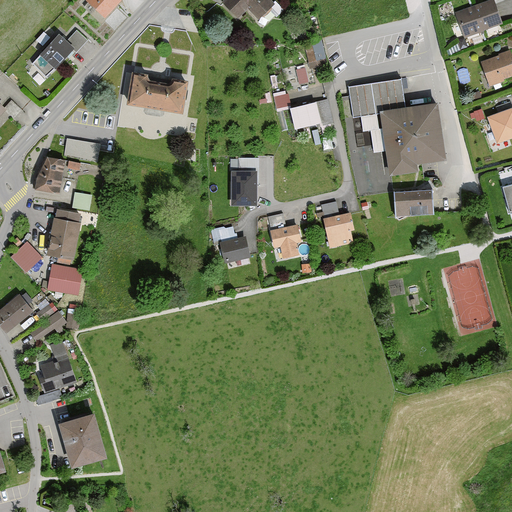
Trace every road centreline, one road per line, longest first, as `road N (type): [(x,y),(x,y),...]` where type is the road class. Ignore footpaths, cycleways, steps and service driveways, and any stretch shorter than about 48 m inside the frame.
road 1 (residential): [(440,68),(328,86),(349,186),(342,195),(250,215)]
road 2 (tertiary): [(156,0),(0,169)]
road 3 (residential): [(0,340),(35,439),(32,511)]
